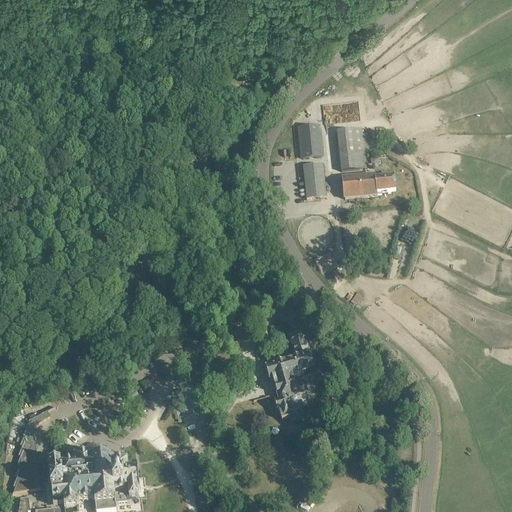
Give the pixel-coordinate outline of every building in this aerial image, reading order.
[(318,127),(300,129),(303,160),(321,158),(318,127)] [(361,130),(337,132),(341,173),(366,170),(361,130)] [(323,165),(303,168),(306,200),(326,198),(323,165)] [(375,175),(342,178),(344,200),(377,197),(377,196),(381,195),(381,193),(396,192),(394,177),(375,179),(375,175)] [(303,340),(302,335),(291,339),(296,358),(265,367),(269,381),(272,380),(278,402),(275,403),(278,412),(279,412),(281,421),(290,418),(291,423),(293,422),(294,422),(305,419),(302,409),(308,408),(304,394),(298,396),(292,374),(314,368),(310,354),(308,355),(306,348),(308,347),(306,340),(303,340)] [(13,494),(18,493),(40,491),(34,430),(34,428),(35,426),(50,418),(47,412),(31,421),(29,422),(28,423),(26,428),(23,437),(24,437),(22,441),(23,441),(22,442),(20,447),(21,447),(22,447),(18,457),(20,458),(20,457),(20,458),(16,467),(18,468),(15,478),(17,479),(13,488),(14,489),(15,489),(13,494)] [(64,509),(77,507),(77,504),(94,502),(94,505),(95,505),(95,511),(115,511),(115,507),(130,505),(130,502),(138,501),(137,492),(139,492),(137,469),(128,470),(127,463),(111,464),(110,459),(91,461),(90,457),(75,459),(75,464),(61,466),(60,462),(48,464),(50,480),(49,480),(51,492),(53,507),(63,506),(64,509)] [(59,511),(59,510),(42,511),(29,511),(28,500),(18,501),(16,511),(59,511)]
